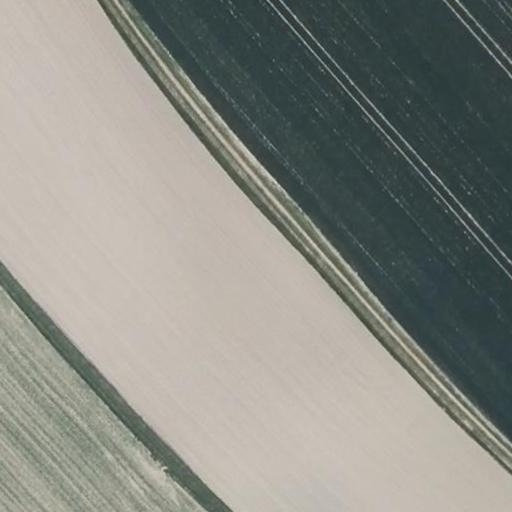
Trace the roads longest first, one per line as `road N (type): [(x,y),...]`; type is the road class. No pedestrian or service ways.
road 1 (track): [(511,453),(293,224),(116,0)]
road 2 (track): [(0,266),(226,511)]
